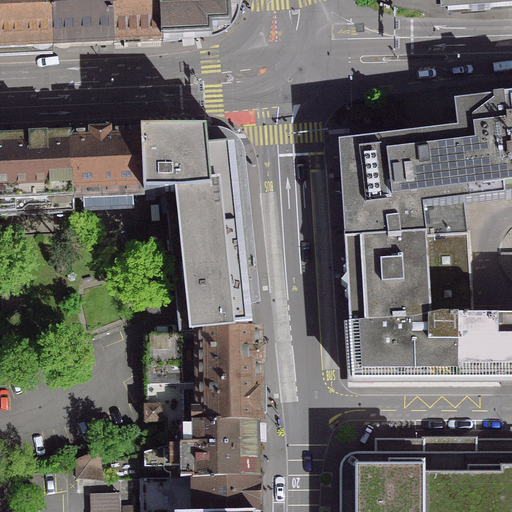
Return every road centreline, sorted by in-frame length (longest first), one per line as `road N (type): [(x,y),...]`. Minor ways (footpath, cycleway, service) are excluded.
road 1 (residential): [(305,410),(287,135),(292,67)]
road 2 (tertiary): [(0,92),(190,82),(292,67)]
road 3 (primary): [(292,67),(511,45)]
road 4 (residential): [(511,413),(305,410)]
